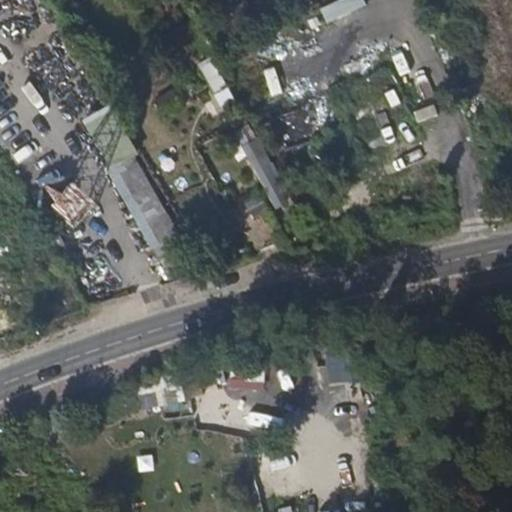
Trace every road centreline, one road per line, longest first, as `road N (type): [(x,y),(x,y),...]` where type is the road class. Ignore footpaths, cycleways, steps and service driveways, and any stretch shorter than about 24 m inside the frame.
road 1 (secondary): [(0,387),(253,302),(511,249)]
road 2 (unknown): [(399,0),(450,115),(479,256)]
